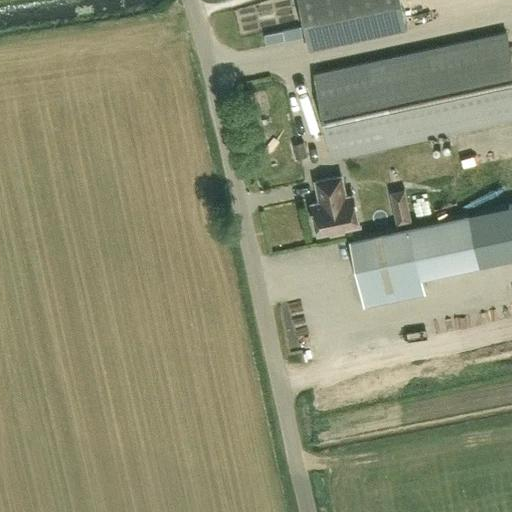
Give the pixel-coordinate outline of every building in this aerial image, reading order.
[(401,0),(298,0),(309,47),(407,26),(401,0)] [(333,156),(511,117),(511,58),(506,32),(315,73),(333,156)] [(304,142),(293,144),(296,159),(308,156),(304,142)] [(318,233),(359,224),(353,194),(345,196),(341,175),(316,181),(319,196),(321,195),(323,200),(312,203),(318,233)] [(412,221),(405,188),(390,191),(397,224),(412,221)] [(511,202),(469,212),(350,238),(365,305),(425,292),(421,276),(480,263),(511,256),(511,202)] [(453,328),(477,322),(475,314),(451,320),(453,328)]
